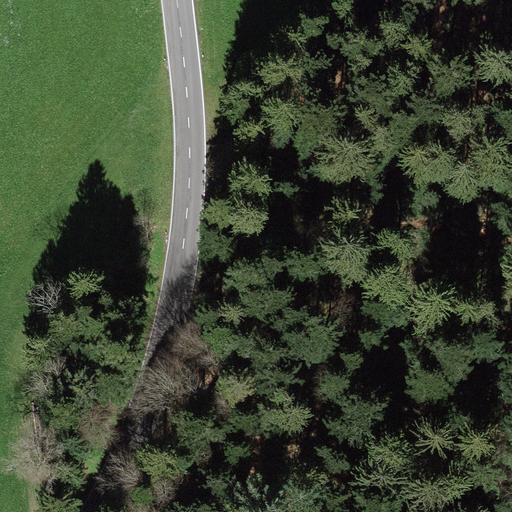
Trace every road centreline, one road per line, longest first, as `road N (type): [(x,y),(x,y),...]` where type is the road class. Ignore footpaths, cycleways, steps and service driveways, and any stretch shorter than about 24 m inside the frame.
road 1 (secondary): [(97,511),(144,409),(178,284),(190,149),(177,0)]
road 2 (track): [(469,511),(421,400),(316,257),(262,223),(188,201)]
